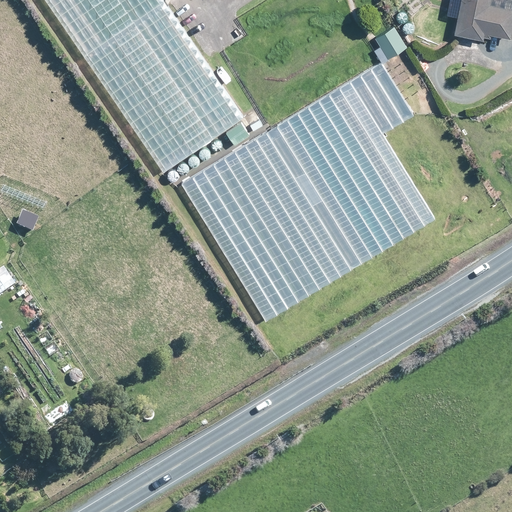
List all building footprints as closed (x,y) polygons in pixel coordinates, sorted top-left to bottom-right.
[(164,0),(46,0),(162,172),(243,117),(164,0)] [(272,0),(235,0),(231,3),(236,12),(241,20),(272,0)] [(511,0),(460,0),(453,34),(483,41),(483,38),(491,40),(492,35),(509,39),(511,27),(511,0)] [(406,48),(394,27),(375,37),(387,58),(406,48)] [(412,116),(381,64),(181,183),(263,320),(433,217),(383,134),(412,116)] [(248,136),(241,124),(226,133),(234,146),(248,136)]
